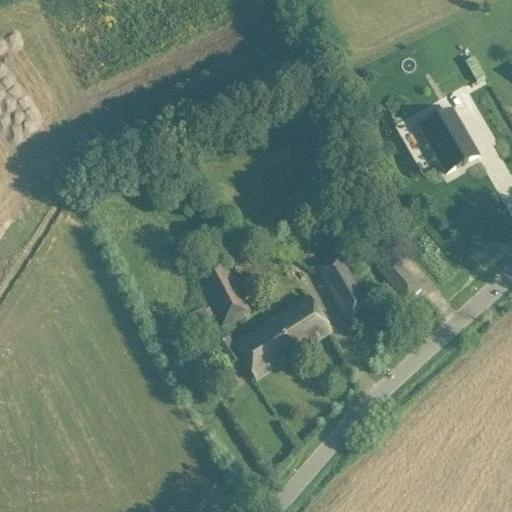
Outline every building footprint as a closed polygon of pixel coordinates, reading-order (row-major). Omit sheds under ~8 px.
[(218,0),(217,0),(211,3),(215,14),(223,11),(218,0)] [(250,0),(241,0),(245,8),(253,5),(250,0)] [(211,3),(203,6),(208,17),(215,14),(211,3)] [(183,14),(175,17),(180,28),(188,25),(183,14)] [(175,17),(168,20),(172,32),(180,28),(175,17)] [(451,113),(420,131),(446,176),(455,171),(454,171),(461,167),(462,168),(465,166),(465,165),(468,163),(477,158),(451,113)] [(313,271),(348,327),(370,313),(335,257),(313,271)] [(421,292),(392,260),(378,273),(406,305),(421,292)] [(250,316),(220,262),(203,269),(203,270),(195,274),(223,331),(250,316)] [(255,383),(329,335),(307,301),(271,324),(272,325),(234,350),(228,340),(214,349),(227,369),(241,360),(255,383)] [(202,308),(179,318),(190,342),(213,331),(202,308)]
